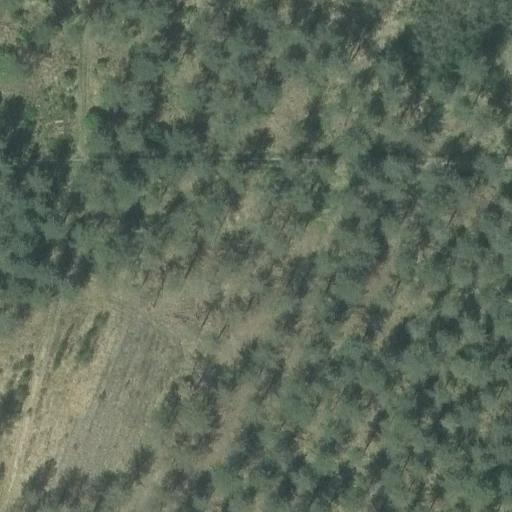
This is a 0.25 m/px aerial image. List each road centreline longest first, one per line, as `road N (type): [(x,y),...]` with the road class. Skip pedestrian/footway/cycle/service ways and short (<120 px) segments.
road 1 (track): [(511,168),(0,163)]
road 2 (track): [(69,0),(61,162)]
